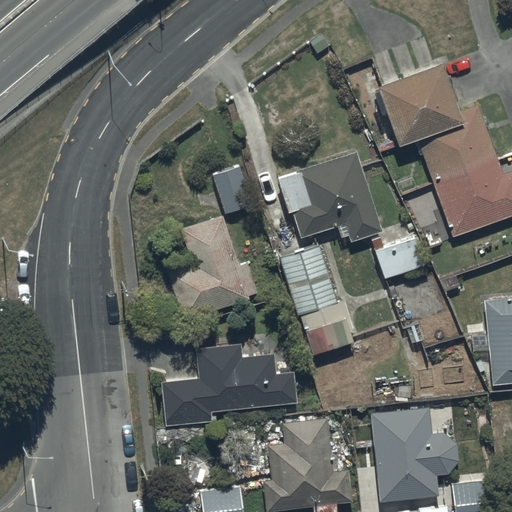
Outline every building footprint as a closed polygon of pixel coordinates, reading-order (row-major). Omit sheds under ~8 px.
[(454,109),(436,61),(370,85),(393,146),(413,139),(448,233),(511,209),(511,176),(510,170),(499,174),(472,103),(454,109)] [(381,229),(356,152),(277,177),(287,210),(292,208),(301,234),(337,222),(341,236),(349,233),(351,239),(381,229)] [(239,164),(212,173),(224,211),(251,202),(239,164)] [(222,214),(180,227),(191,262),(167,270),(181,318),(248,297),(247,294),(255,291),(246,261),(237,264),(222,214)] [(415,234),(375,248),(385,276),(425,262),(415,234)] [(317,242),(278,256),(297,313),(299,312),(313,353),(356,339),(342,298),(336,300),(317,242)] [(511,296),(483,299),(486,333),(472,334),(473,349),(488,347),(491,383),(511,381),(511,296)] [(199,377),(161,380),(164,423),(217,419),(216,408),(296,402),(293,370),(275,371),(273,352),(241,355),(240,343),(197,347),(199,377)] [(429,406),(370,411),(379,500),(437,494),(435,473),(448,472),(449,471),(450,470),(451,469),(452,468),(453,467),(454,466),(455,464),(456,463),(457,462),(457,460),(458,459),(458,457),(458,456),(458,455),(458,453),(458,451),(458,450),(458,449),(458,447),(457,446),(457,444),(456,443),(455,442),(454,440),(454,439),(453,438),(452,437),(450,436),(449,435),(448,434),(447,433),(445,432),(444,432),(443,431),(441,431),(431,432),(429,406)] [(332,470),(326,416),(309,417),(309,415),(298,415),(298,419),(281,420),(283,441),(267,443),(270,478),(262,479),(266,510),(312,506),(313,511),(337,511),(336,501),(351,500),(348,468),(332,470)] [(491,511),(488,478),(451,482),(454,511),(491,511)] [(243,511),(240,485),(200,489),(202,511),(243,511)]
